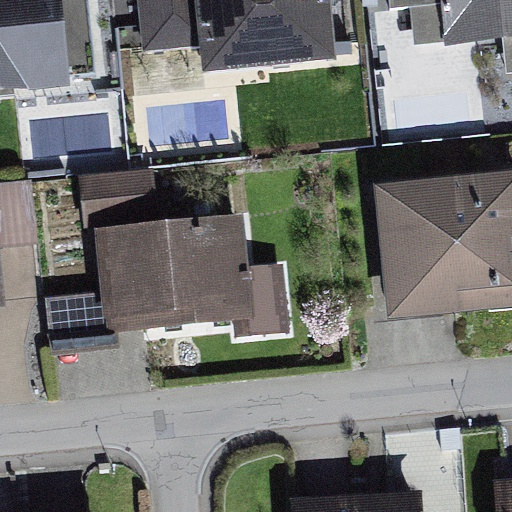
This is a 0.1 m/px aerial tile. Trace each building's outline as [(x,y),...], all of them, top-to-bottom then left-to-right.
[(0,0),(0,94),(63,88),(54,0),(0,0)] [(92,0),(54,0),(63,88),(101,85),(92,0)] [(209,42),(204,0),(131,0),(137,50),(209,42)] [(204,0),(209,42),(212,73),(341,59),(335,0),(204,0)] [(447,45),(443,0),(383,0),(388,50),(447,45)] [(511,0),(443,0),(447,45),(511,38),(511,0)] [(155,172),(82,175),(84,216),(157,212),(155,172)] [(511,191),(386,202),(397,328),(511,318),(511,191)] [(99,245),(106,342),(248,332),(242,236),(99,245)] [(49,337),(102,333),(99,293),(47,296),(49,337)] [(511,511),(511,491),(500,493),(501,511),(511,511)] [(428,501),(428,511),(464,511),(463,500),(428,501)] [(294,510),(294,511),(424,511),(424,501),(380,504),(294,510)]
